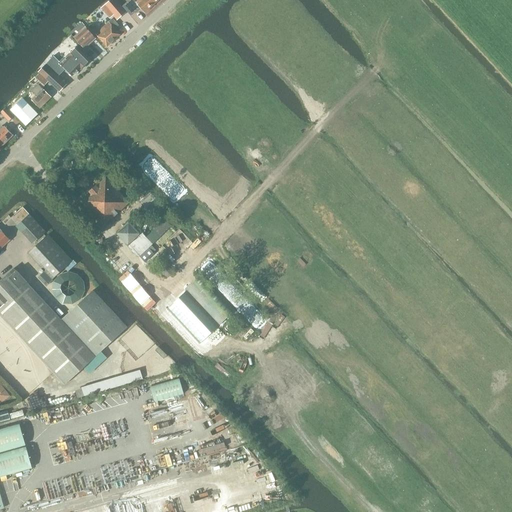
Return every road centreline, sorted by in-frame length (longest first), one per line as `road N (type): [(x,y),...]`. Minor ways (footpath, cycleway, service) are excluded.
road 1 (unclassified): [(0,164),(177,0)]
road 2 (unknown): [(43,473),(43,433),(135,407),(149,449)]
